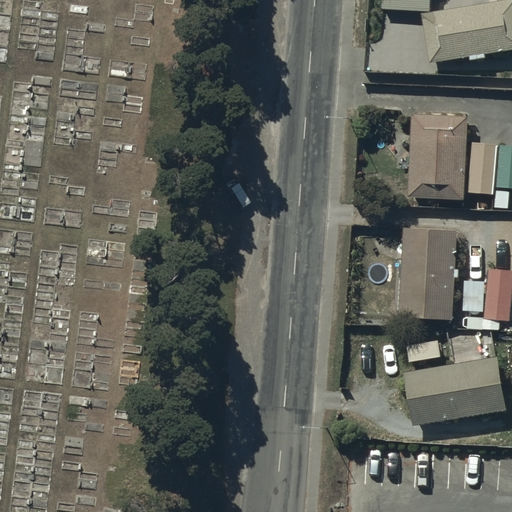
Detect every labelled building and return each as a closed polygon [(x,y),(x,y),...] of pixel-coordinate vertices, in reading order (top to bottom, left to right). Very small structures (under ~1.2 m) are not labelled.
[(431,0),(382,0),(382,9),(431,11),(431,0)] [(511,0),(506,0),(423,13),(431,62),(471,56),(472,60),(486,57),(486,54),(511,49),(511,0)] [(469,116),(412,114),(408,197),(465,199),(469,116)] [(497,145),(472,143),(469,192),(494,194),(497,145)] [(511,146),(499,145),(497,187),(511,187),(511,146)] [(457,231),(403,228),(399,317),(453,320),(457,231)] [(511,305),(511,271),(489,270),(485,319),(511,321),(511,305)] [(485,281),(464,281),(463,311),(484,312),(485,281)] [(413,426),(507,409),(498,356),(404,372),(413,426)]
